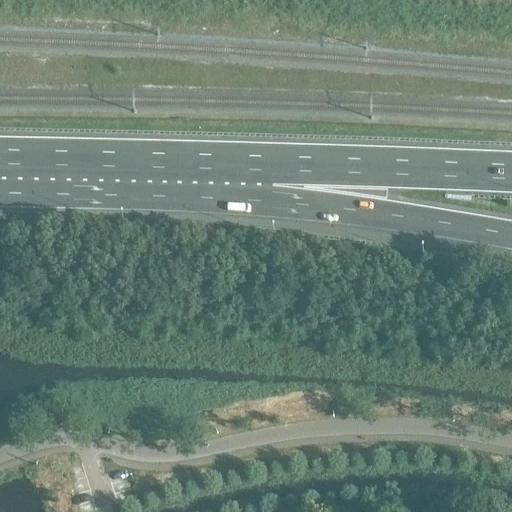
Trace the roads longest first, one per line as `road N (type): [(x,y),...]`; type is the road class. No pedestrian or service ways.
road 1 (unclassified): [(511,440),(363,429),(185,458),(65,440),(0,458)]
road 2 (motorway): [(0,164),(269,170)]
road 3 (motorway): [(269,170),(385,213),(511,234)]
road 4 (motorway): [(269,170),(511,173)]
